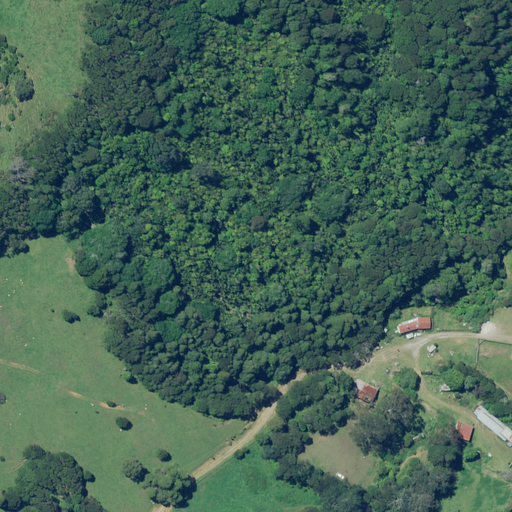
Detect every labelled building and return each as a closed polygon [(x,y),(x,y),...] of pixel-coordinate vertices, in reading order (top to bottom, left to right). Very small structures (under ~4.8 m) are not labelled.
[(416,321),(401,325),(397,326),(399,333),(417,329),(417,330),(430,327),(428,316),(416,319),(416,321)] [(376,389),(356,379),(349,393),(369,403),(376,389)] [(503,425),(479,405),(472,414),(496,434),(503,425)] [(472,427),(457,422),(452,436),(467,441),(472,427)] [(511,432),(505,426),(498,434),(511,445),(511,432)]
